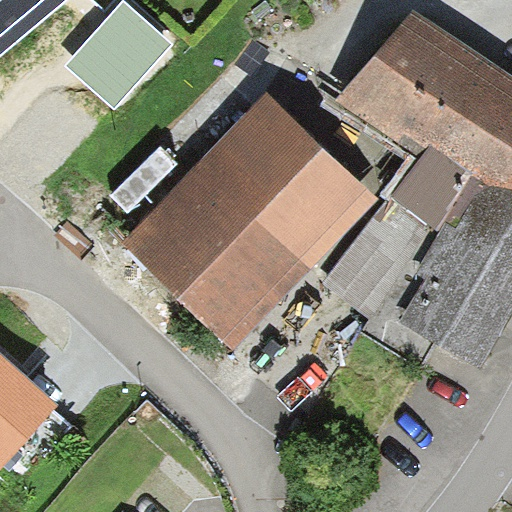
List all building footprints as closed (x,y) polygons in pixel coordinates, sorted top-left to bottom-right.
[(0,0),(0,55),(66,0),(0,0)] [(125,0),(66,65),(115,109),(174,44),(125,0)] [(511,77),(416,14),(342,104),(429,156),(326,284),(373,316),(429,227),(444,237),(417,277),(429,285),(403,323),(484,372),(511,325),(511,77)] [(377,204),(259,94),(117,246),(235,355),(377,204)] [(0,477),(2,479),(62,413),(0,356),(0,477)]
